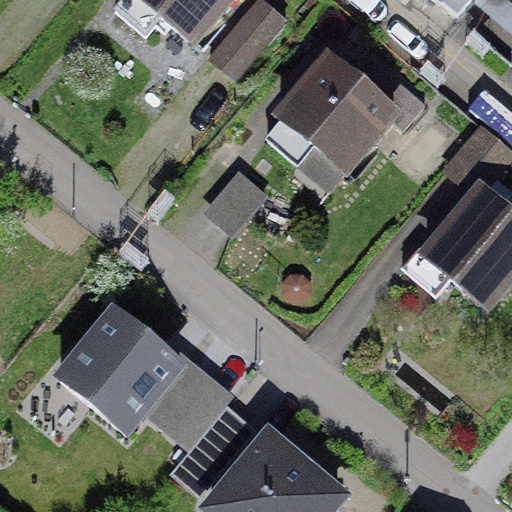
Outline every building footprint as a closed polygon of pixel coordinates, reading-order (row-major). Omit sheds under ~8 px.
[(232,1),(231,0),(102,0),(95,10),(175,73),(232,1)] [(432,0),(456,21),(474,0),(432,0)] [(259,5),(211,62),(235,81),(283,24),(259,5)] [(364,95),(326,64),(266,138),(334,192),(391,121),(403,130),(423,106),(382,72),(364,95)] [(476,195),(511,153),(484,130),(448,172),(476,195)] [(242,181),(210,218),(230,236),(262,200),(242,181)] [(511,223),(480,197),(427,259),(486,310),(511,280),(511,223)] [(108,299),(47,379),(118,434),(179,354),(108,299)] [(224,416),(175,472),(202,494),(250,438),(224,416)] [(327,511),(337,501),(267,443),(210,511),(327,511)]
